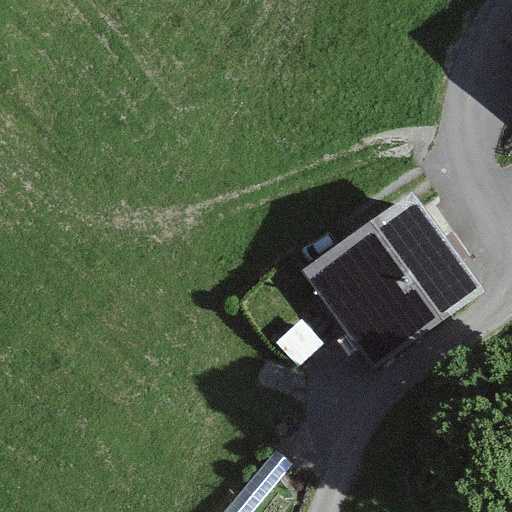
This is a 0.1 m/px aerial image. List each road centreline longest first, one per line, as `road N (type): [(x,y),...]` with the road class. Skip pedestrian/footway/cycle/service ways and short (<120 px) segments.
road 1 (track): [(511,237),(481,207),(471,114),(479,57),(511,20)]
road 2 (track): [(346,447),(374,400),(511,303)]
